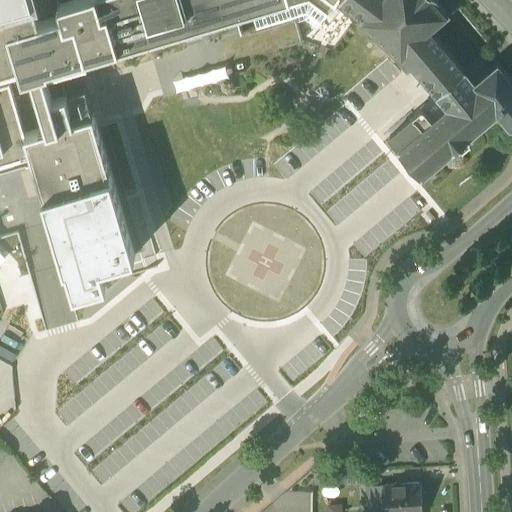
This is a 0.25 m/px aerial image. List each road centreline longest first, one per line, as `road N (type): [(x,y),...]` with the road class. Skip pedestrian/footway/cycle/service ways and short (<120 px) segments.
road 1 (residential): [(405,329),(209,511)]
road 2 (tertiary): [(511,201),(460,249),(411,276),(397,298),(405,329)]
road 3 (tertiary): [(461,346),(481,511)]
